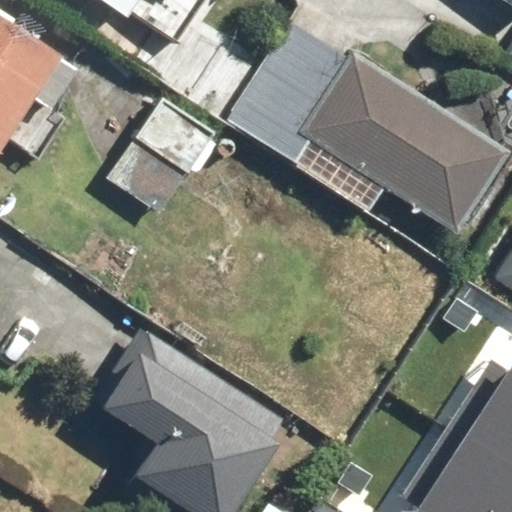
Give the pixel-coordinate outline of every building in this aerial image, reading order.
[(91,0),(114,15),(124,0),(91,0)] [(511,0),(492,0),(511,12),(511,0)] [(250,50),(203,19),(162,80),(210,111),(250,50)] [(0,129),(50,53),(0,20),(0,129)] [(511,66),(511,30),(496,57),(511,66)] [(445,231),(497,151),(339,50),(287,131),(445,231)] [(194,180),(222,137),(152,91),(124,135),(194,180)] [(161,219),(187,183),(124,139),(99,175),(161,219)] [(511,230),(482,274),(511,294),(511,230)] [(187,511),(217,511),(267,437),(132,350),(95,408),(142,439),(122,470),(187,511)] [(511,511),(511,370),(494,358),(396,503),(409,511),(511,511)]
